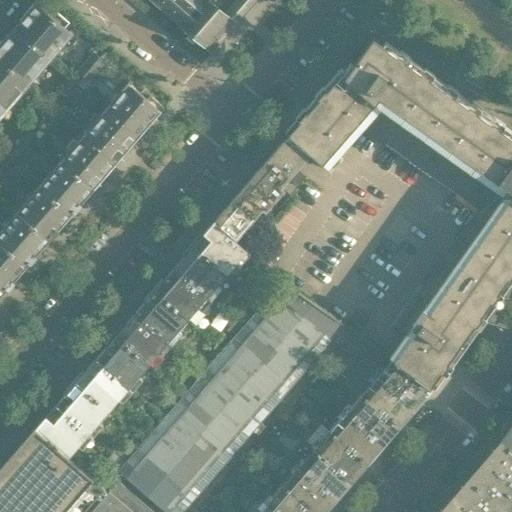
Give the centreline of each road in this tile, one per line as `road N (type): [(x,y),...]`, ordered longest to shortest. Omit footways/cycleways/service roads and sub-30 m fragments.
road 1 (residential): [(0,382),(231,111)]
road 2 (tertiary): [(376,511),(511,344)]
road 3 (residential): [(99,0),(231,111)]
road 4 (residential): [(231,111),(328,0)]
